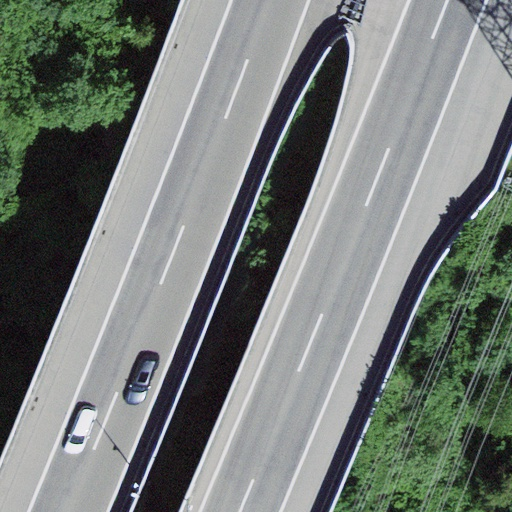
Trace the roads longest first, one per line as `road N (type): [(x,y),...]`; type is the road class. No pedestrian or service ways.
road 1 (motorway): [(242,511),(449,0)]
road 2 (motorway): [(271,0),(68,511)]
